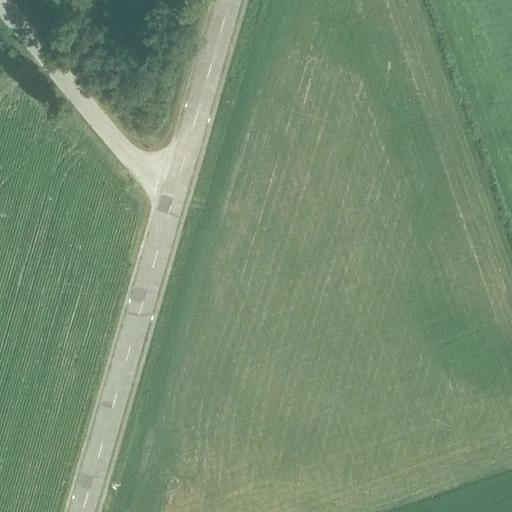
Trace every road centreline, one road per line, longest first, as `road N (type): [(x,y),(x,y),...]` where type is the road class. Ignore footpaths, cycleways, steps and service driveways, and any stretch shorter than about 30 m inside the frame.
road 1 (tertiary): [(177,181),(82,511)]
road 2 (unclassified): [(0,6),(137,164),(177,181)]
road 3 (tertiary): [(230,0),(177,181)]
